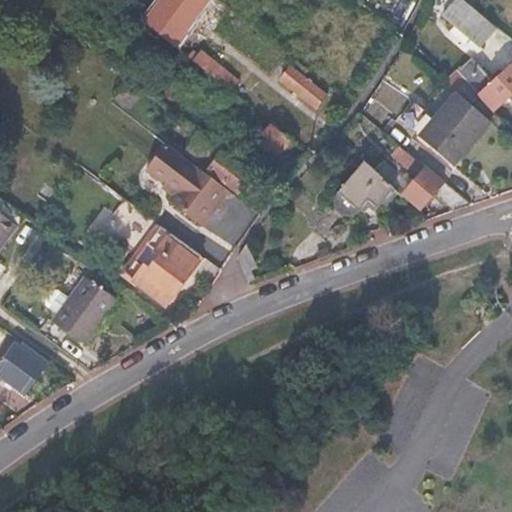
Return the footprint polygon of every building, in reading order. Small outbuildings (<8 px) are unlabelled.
[(173,46),(207,0),(185,0),(160,35),(173,46)] [(497,28),(482,16),(477,11),(467,3),(463,0),(451,0),(440,14),(480,47),(497,28)] [(467,0),(467,3),(477,11),(481,0),(467,0)] [(501,70),(511,49),(511,46),(494,37),(482,59),(501,70)] [(171,49),(157,39),(156,41),(144,56),(159,66),(171,49)] [(190,60),(230,91),(237,80),(199,50),(190,60)] [(443,81),(457,93),(468,103),(479,94),(490,106),(507,93),(510,96),(511,94),(511,61),(490,80),(471,59),(443,81)] [(302,75),(307,69),(295,60),(281,77),(315,105),(324,94),(302,75)] [(450,164),(489,121),(468,103),(457,93),(418,137),(450,164)] [(277,157),(291,139),(247,105),(233,121),(277,157)] [(216,158),(221,151),(183,122),(169,140),(179,148),(190,137),(216,158)] [(198,224),(225,189),(204,173),(163,141),(144,166),(163,180),(173,188),(170,193),(164,199),(198,224)] [(419,209),(443,180),(399,144),(392,153),(418,175),(403,194),(419,209)] [(233,195),(250,173),(221,151),(216,158),(204,173),(225,189),(233,195)] [(397,190),(363,160),(335,193),(334,202),(337,209),(341,214),(350,216),(358,212),(369,199),(377,205),(382,199),(387,202),(397,190)] [(160,185),(170,193),(173,188),(163,180),(160,185)] [(0,213),(0,240),(13,223),(0,213)] [(34,256),(50,234),(35,224),(20,245),(34,256)] [(173,262),(181,250),(165,238),(134,278),(163,301),(187,272),(173,262)] [(84,342),(116,299),(84,275),(52,318),(84,342)] [(37,359),(39,355),(16,338),(0,361),(0,375),(24,392),(43,365),(37,359)]
